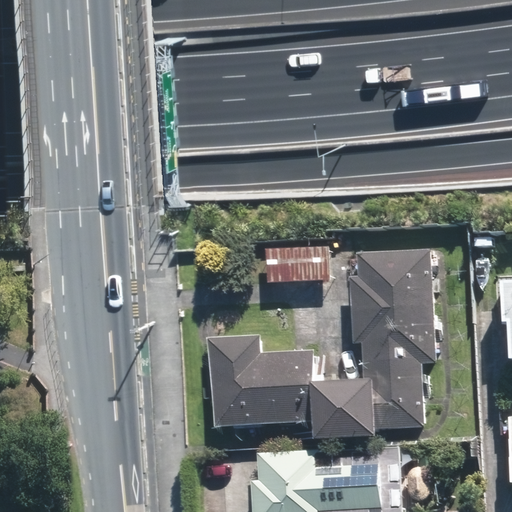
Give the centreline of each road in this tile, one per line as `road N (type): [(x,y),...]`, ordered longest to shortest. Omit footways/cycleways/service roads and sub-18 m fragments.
road 1 (motorway): [(511,48),(205,79),(0,86)]
road 2 (primary): [(87,0),(120,511)]
road 3 (motorway): [(511,149),(0,180)]
